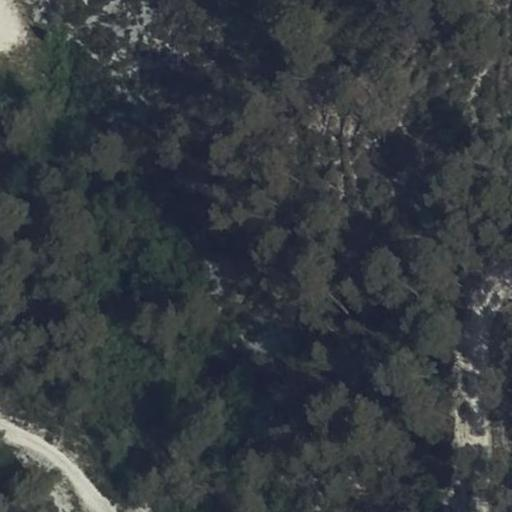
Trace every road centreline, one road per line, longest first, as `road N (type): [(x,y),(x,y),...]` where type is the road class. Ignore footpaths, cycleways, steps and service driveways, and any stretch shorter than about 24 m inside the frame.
road 1 (track): [(511,302),(496,307),(477,348),(472,511)]
road 2 (track): [(122,511),(0,422)]
